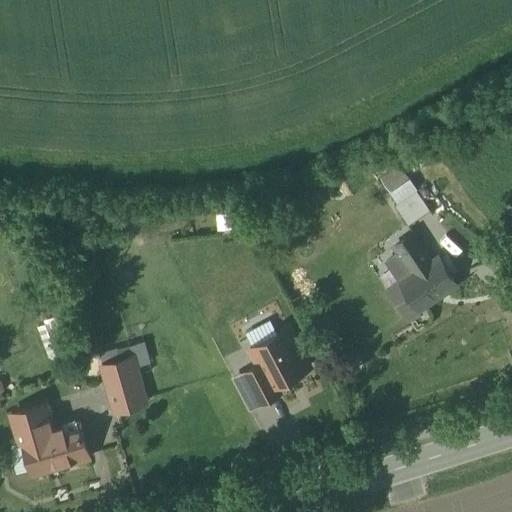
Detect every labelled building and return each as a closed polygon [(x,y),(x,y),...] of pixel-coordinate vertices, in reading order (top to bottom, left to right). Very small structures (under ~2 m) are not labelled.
[(400,282),(388,290),(408,317),(457,286),(438,257),(432,260),(414,233),(394,247),(398,254),(387,262),(400,282)] [(289,327),(250,348),(259,365),(264,362),(275,384),(285,379),(309,366),(289,327)] [(133,356),(103,365),(116,411),(146,402),(133,356)] [(275,384),(264,362),(259,365),(233,379),(249,409),(279,392),(275,384)] [(45,403),(12,412),(21,442),(25,441),(34,474),(88,458),(90,458),(80,421),(53,429),(45,403)]
